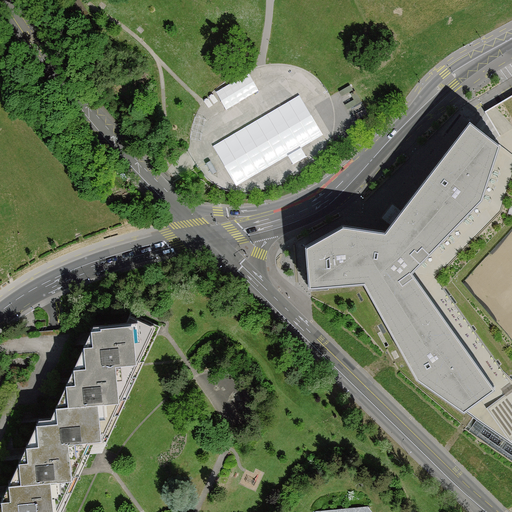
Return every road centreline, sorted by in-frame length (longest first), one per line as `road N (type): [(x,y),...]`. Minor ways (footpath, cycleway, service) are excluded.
road 1 (tertiary): [(489,511),(207,237)]
road 2 (tertiary): [(173,202),(86,107),(17,12)]
road 3 (tertiary): [(511,39),(448,80),(354,176)]
road 4 (tertiary): [(354,176),(294,204),(252,211),(173,202)]
road 5 (tertiary): [(0,313),(72,272),(167,243)]
road 6 (tertiary): [(207,237),(299,216),(354,176)]
